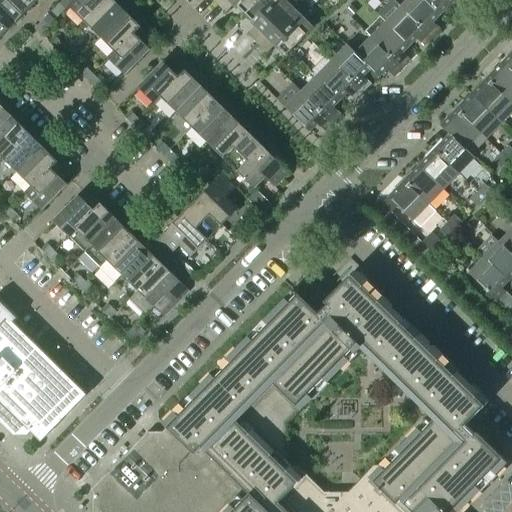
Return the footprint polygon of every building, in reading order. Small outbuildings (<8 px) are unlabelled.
[(31,8),(22,0),(0,0),(0,7),(16,23),(31,8)] [(38,0),(22,0),(31,8),(38,0)] [(84,22),(106,0),(75,0),(73,2),(71,0),(63,0),(59,4),(65,10),(68,7),(84,22)] [(100,38),(125,12),(112,0),(106,0),(84,22),(100,38)] [(259,0),(219,0),(215,4),(226,14),(235,4),(245,15),(259,0)] [(257,44),(297,4),(292,0),(259,0),(245,15),(256,26),(247,35),(257,44)] [(440,16),(423,0),(408,0),(402,7),(398,4),(398,5),(432,39),(441,30),(433,23),(440,16)] [(454,0),(423,0),(440,16),(447,9),(454,16),(463,8),(454,0)] [(57,18),(65,10),(59,4),(51,13),(57,18)] [(287,56),(314,28),(306,21),(312,15),(309,12),(307,14),(297,4),(257,44),(266,54),(276,44),(287,56)] [(432,39),(398,5),(397,5),(400,8),(387,22),(383,19),(383,20),(410,47),(417,40),(424,47),(432,39)] [(16,23),(0,7),(0,37),(1,38),(16,23)] [(134,35),(141,28),(125,12),(100,38),(114,52),(115,53),(134,34),(134,35)] [(43,21),(49,27),(57,18),(51,13),(43,21)] [(410,47),(383,20),(380,17),(365,32),(368,35),(402,70),(410,61),(403,54),(410,47)] [(35,29),(40,35),(49,27),(43,21),(35,29)] [(150,50),(134,35),(134,34),(115,53),(114,52),(108,59),(124,76),(150,50)] [(402,70),(368,35),(367,36),(370,39),(356,53),(353,50),(352,51),(380,78),(387,70),(394,78),(402,70)] [(63,45),(54,37),(48,43),(57,51),(63,45)] [(71,53),(63,45),(57,51),(65,59),(71,53)] [(380,78),(352,51),(347,46),(332,61),(329,58),(328,59),(363,93),(371,85),(364,77),(371,70),(379,79),(380,78)] [(511,53),(501,65),(511,75),(511,53)] [(363,93),(328,59),(328,60),(331,63),(317,77),(314,74),(313,74),(340,101),(347,94),(355,101),(363,93)] [(179,79),(178,78),(163,63),(138,89),(155,105),(162,99),(161,98),(179,79)] [(511,101),(511,75),(501,65),(486,80),(511,103),(511,101)] [(93,76),(85,67),(79,73),(87,82),(93,76)] [(176,113),(201,87),(185,71),(178,78),(179,79),(161,98),(162,99),(176,113)] [(340,101),(313,74),(313,75),(316,78),(302,92),(299,89),(298,90),(291,82),(333,124),(341,115),(333,108),(340,101)] [(101,84),(93,76),(87,82),(96,90),(101,84)] [(511,103),(486,80),(471,95),(501,124),(511,113),(511,105),(510,104),(511,103)] [(333,124),(291,82),(275,99),(309,133),(317,125),(325,132),(333,124)] [(191,128),(217,102),(201,87),(176,113),(191,128)] [(501,124),(471,95),(456,111),(486,140),(501,124)] [(207,143),(232,118),(217,102),(191,128),(207,143)] [(0,128),(11,117),(0,105),(0,128)] [(486,140),(456,111),(441,127),(449,135),(450,135),(465,150),(466,149),(471,155),(486,140)] [(139,120),(131,112),(125,118),(133,126),(139,120)] [(0,156),(1,158),(27,132),(11,117),(0,128),(0,156)] [(222,158),(247,133),(232,118),(207,143),(222,158)] [(147,128),(139,120),(133,126),(142,134),(147,128)] [(17,173),(42,147),(27,132),(1,158),(17,173)] [(237,173),(263,148),(247,133),(222,158),(237,173)] [(471,155),(466,149),(465,150),(450,135),(449,135),(434,151),(458,175),(474,158),(471,155)] [(169,150),(161,142),(155,148),(164,156),(169,150)] [(508,161),(511,156),(511,150),(508,146),(501,154),(508,161)] [(52,170),(58,163),(42,147),(17,173),(32,187),(32,188),(51,169),(52,170)] [(289,173),(263,148),(237,173),(254,189),(265,178),(275,187),(289,173)] [(178,159),(169,150),(164,156),(172,165),(178,159)] [(458,175),(434,151),(419,166),(444,190),(458,175)] [(500,168),(508,161),(501,154),(493,162),(500,168)] [(205,180),(213,172),(207,166),(199,174),(205,180)] [(444,190),(419,166),(404,182),(428,205),(444,190)] [(67,185),(52,170),(51,169),(32,188),(32,187),(25,194),(42,211),(67,185)] [(196,177),(188,169),(182,175),(191,183),(199,174),(196,177)] [(191,183),(197,189),(205,180),(199,174),(191,183)] [(238,210),(226,198),(236,189),(222,175),(197,201),(222,226),(238,210)] [(436,212),(428,205),(404,182),(388,198),(420,228),(436,212)] [(484,199),(491,192),(484,185),(477,193),(484,199)] [(477,207),(484,199),(477,193),(470,200),(477,207)] [(94,211),(78,196),(53,222),(69,238),(95,212),(94,211)] [(11,209),(3,201),(0,204),(0,210),(5,215),(11,209)] [(222,226),(197,201),(181,216),(207,241),(222,226)] [(85,253),(91,246),(117,220),(101,204),(94,211),(95,212),(69,238),(85,253)] [(20,218),(11,209),(5,215),(14,224),(20,218)] [(207,241),(181,216),(156,242),(170,256),(180,246),(191,257),(207,241)] [(454,230),(461,223),(454,216),(447,224),(454,230)] [(107,261),(132,236),(117,220),(91,246),(107,261)] [(446,238),(454,230),(447,224),(440,231),(446,238)] [(243,235),(234,226),(229,232),(238,241),(243,235)] [(511,230),(500,242),(497,239),(497,240),(511,254),(511,230)] [(122,276),(147,250),(132,236),(107,261),(100,268),(116,284),(123,277),(122,276)] [(511,254),(497,240),(496,240),(493,237),(479,251),(482,254),(481,255),(509,282),(511,278),(511,254)] [(55,252),(46,244),(41,250),(49,258),(55,252)] [(138,291),(163,266),(147,251),(122,276),(123,277),(138,291)] [(63,261),(55,252),(49,258),(57,267),(63,261)] [(509,282),(481,255),(481,256),(484,259),(470,273),(467,270),(466,271),(500,305),(509,296),(502,289),(509,282)] [(163,266),(138,291),(129,300),(145,315),(153,307),(164,317),(189,291),(163,266)] [(458,511),(507,463),(476,433),(475,435),(466,426),(488,403),(355,272),(328,299),(313,284),(300,297),(295,292),(164,425),(169,431),(164,435),(162,433),(147,433),(91,491),(93,492),(92,511),(458,511)] [(86,283),(77,275),(72,281),(80,289),(86,283)] [(94,291),(86,283),(80,289),(88,297),(94,291)] [(86,396),(58,368),(14,325),(20,319),(0,299),(0,423),(13,436),(27,435),(31,431),(41,442),(86,396)] [(117,313),(108,305),(102,311),(111,319),(117,313)] [(147,334),(136,324),(126,334),(131,339),(143,338),(147,334)]
